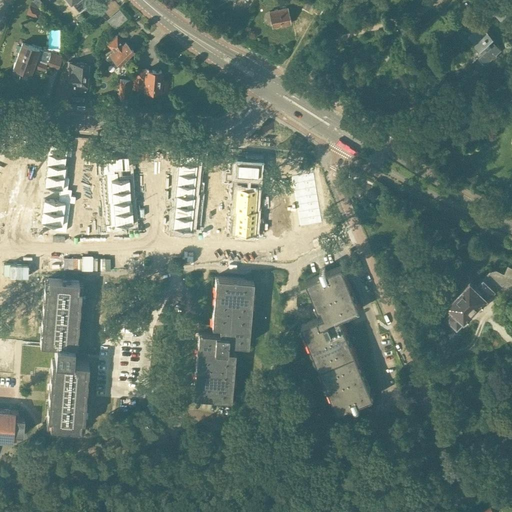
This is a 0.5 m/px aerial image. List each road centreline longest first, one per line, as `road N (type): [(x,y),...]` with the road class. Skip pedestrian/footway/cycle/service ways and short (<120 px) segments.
road 1 (residential): [(341,243),(368,308),(386,401),(377,412),(235,423),(197,414)]
road 2 (residential): [(460,511),(431,401),(360,234)]
road 3 (tertiary): [(263,93),(227,130),(0,115)]
road 4 (secondary): [(345,144),(511,232)]
road 5 (residential): [(0,253),(187,251)]
road 6 (secondary): [(511,223),(354,131)]
road 7 (residential): [(187,251),(289,255),(341,243)]
road 8 (secondary): [(163,18),(263,93)]
road 9 (secondary): [(272,77),(163,18)]
